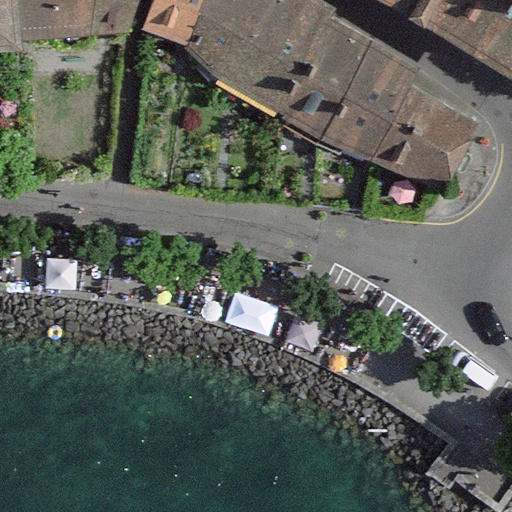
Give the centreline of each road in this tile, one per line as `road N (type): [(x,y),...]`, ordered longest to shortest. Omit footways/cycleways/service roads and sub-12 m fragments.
road 1 (residential): [(324,0),(511,124)]
road 2 (residential): [(511,262),(470,322),(511,361)]
